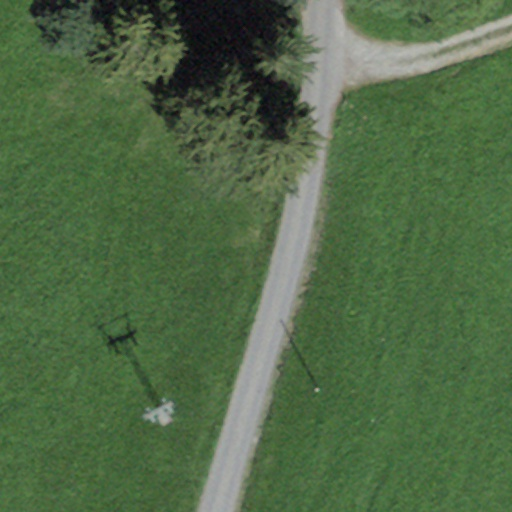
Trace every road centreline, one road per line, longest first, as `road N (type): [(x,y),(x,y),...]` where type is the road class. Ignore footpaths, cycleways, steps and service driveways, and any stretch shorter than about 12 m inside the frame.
road 1 (unclassified): [(311,0),(282,236),(208,511)]
road 2 (track): [(303,74),(384,72),(511,31)]
